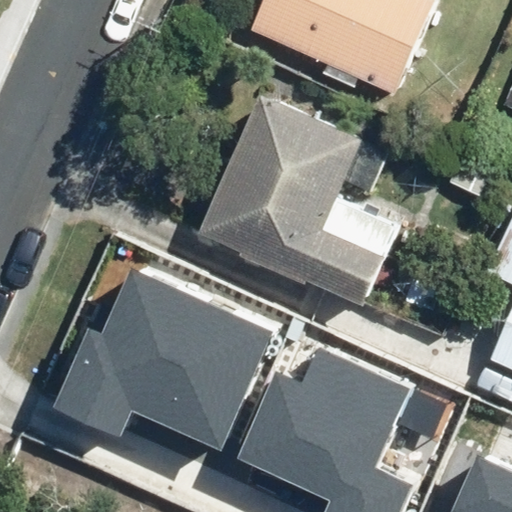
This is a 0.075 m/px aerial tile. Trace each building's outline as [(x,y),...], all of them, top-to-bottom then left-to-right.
[(447,0),(272,0),(262,25),(408,89),(447,0)] [(384,121),(277,75),(219,220),(258,236),(253,250),(316,275),(318,270),(384,296),(419,209),(359,184),(384,121)] [(511,169),(511,149),(473,132),(453,176),(499,197),(511,169)] [(511,206),(484,269),(511,281),(511,306),(490,355),(511,364),(511,206)] [(274,328),(134,268),(104,337),(88,330),(51,413),(121,443),(137,406),(223,443),(274,328)] [(380,456),(412,389),(323,348),(305,385),(281,374),(243,459),(328,497),(321,511),(395,511),(414,472),(404,467),(398,478),(377,466),(380,456)] [(511,511),(511,476),(479,462),(456,511),(511,511)]
